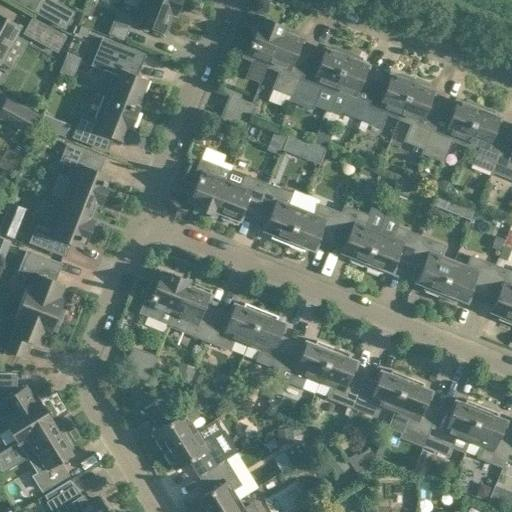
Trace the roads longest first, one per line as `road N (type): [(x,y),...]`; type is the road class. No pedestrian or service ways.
road 1 (residential): [(511,366),(144,219)]
road 2 (residential): [(160,511),(85,386),(87,352),(144,219)]
road 3 (residential): [(144,219),(227,0)]
road 4 (residential): [(511,72),(327,0)]
